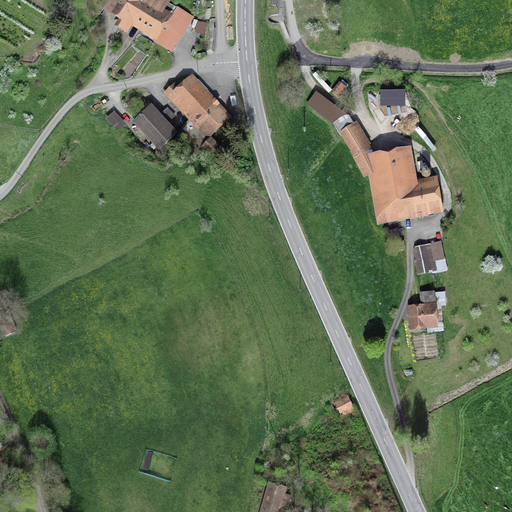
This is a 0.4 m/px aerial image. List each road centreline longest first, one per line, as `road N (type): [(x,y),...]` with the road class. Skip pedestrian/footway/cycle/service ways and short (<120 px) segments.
road 1 (secondary): [(246,59),(277,192),(416,511)]
road 2 (unclassified): [(246,59),(86,93),(68,104),(0,195)]
road 3 (unclassified): [(511,63),(460,71),(313,56),(298,39),(292,0)]
road 4 (unclassified): [(0,392),(41,511)]
